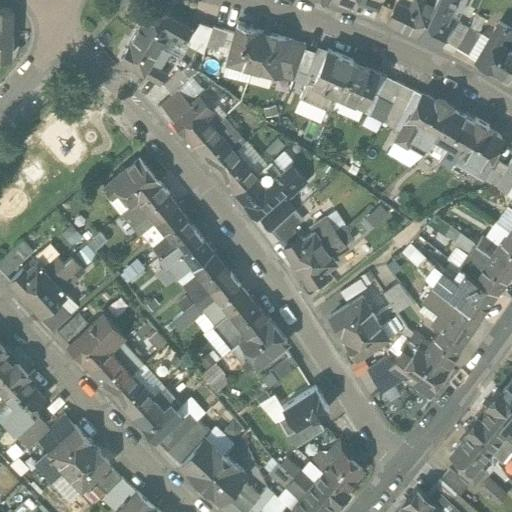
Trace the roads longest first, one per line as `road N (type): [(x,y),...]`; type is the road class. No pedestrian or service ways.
road 1 (residential): [(68,32),(254,240),(413,455)]
road 2 (residential): [(207,511),(0,297)]
road 3 (residential): [(258,0),(351,29),(511,107)]
road 4 (residential): [(511,330),(413,455)]
